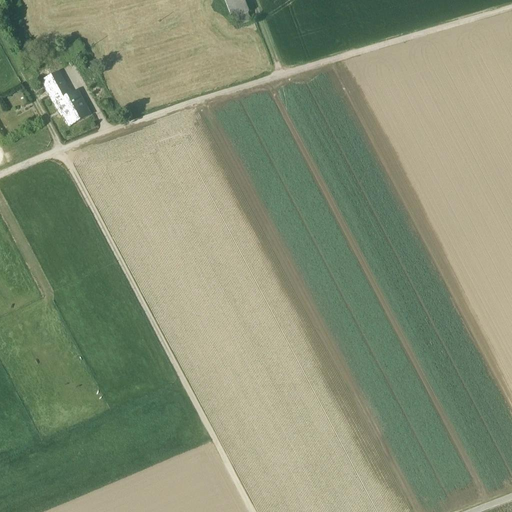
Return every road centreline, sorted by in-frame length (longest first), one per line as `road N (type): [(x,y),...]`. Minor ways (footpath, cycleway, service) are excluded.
road 1 (residential): [(0,174),(128,120),(511,7)]
road 2 (track): [(252,511),(0,37)]
